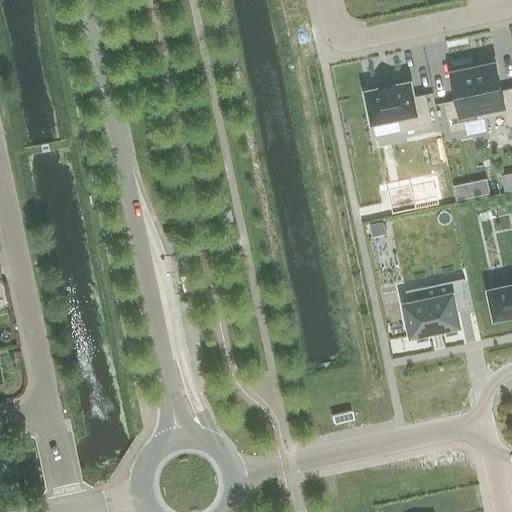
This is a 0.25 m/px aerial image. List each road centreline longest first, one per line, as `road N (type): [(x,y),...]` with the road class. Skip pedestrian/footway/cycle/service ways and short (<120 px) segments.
road 1 (tertiary): [(83,0),(178,438)]
road 2 (residential): [(483,420),(233,476)]
road 3 (residential): [(44,412),(0,178)]
road 4 (residential): [(511,7),(332,45)]
